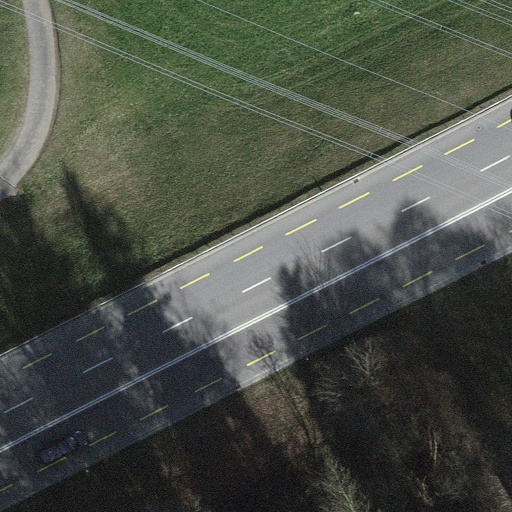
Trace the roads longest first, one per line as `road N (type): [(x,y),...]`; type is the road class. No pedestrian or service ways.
road 1 (primary): [(511,160),(0,431)]
road 2 (track): [(0,184),(19,169),(46,94),(34,0)]
